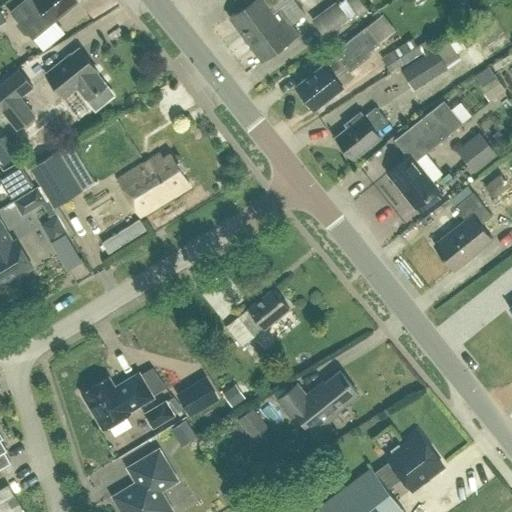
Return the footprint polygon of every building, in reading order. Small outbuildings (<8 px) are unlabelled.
[(77,1),(76,0),(23,0),(9,12),(31,39),(77,1)] [(236,0),(242,7),(229,17),(262,61),(299,34),(280,7),(289,0),(236,0)] [(339,5),(314,23),(324,36),(348,18),(339,5)] [(297,86),(314,108),(342,86),(335,78),(348,68),(350,71),(370,55),(368,52),(380,42),(366,25),(343,44),(345,47),(337,54),(337,55),(297,86)] [(390,72),(421,52),(412,38),(381,57),(390,72)] [(88,98),(92,103),(99,104),(108,97),(109,90),(105,85),(95,71),(97,70),(79,48),(46,74),(64,96),(77,85),(88,98)] [(413,89),(447,68),(435,48),(401,70),(413,89)] [(19,68),(0,82),(0,107),(17,130),(36,115),(21,97),(34,86),(19,68)] [(494,73),(477,84),(489,100),(505,90),(494,73)] [(430,149),(450,133),(462,123),(444,100),(394,140),(405,153),(421,139),(430,149)] [(375,131),(388,121),(376,106),(363,116),(361,113),(347,124),(349,127),(336,137),(353,158),(379,137),(375,131)] [(479,131),(456,149),(475,174),(498,155),(479,131)] [(439,189),(416,160),(430,149),(421,139),(405,153),(408,156),(387,172),(414,206),(426,196),(427,198),(439,189)] [(83,189),(59,150),(30,167),(54,207),(83,189)] [(189,184),(170,154),(163,158),(160,153),(118,179),(140,214),(189,184)] [(22,165),(6,175),(18,194),(33,184),(22,165)] [(22,215),(46,200),(37,186),(13,200),(22,215)] [(465,220),(435,244),(455,269),(492,239),(480,225),(492,215),(473,192),(455,207),(465,220)] [(55,216),(43,223),(53,240),(65,233),(55,216)] [(0,286),(33,267),(16,239),(13,241),(0,219),(0,286)] [(96,238),(101,249),(140,230),(134,219),(96,238)] [(511,268),(511,249),(476,277),(495,303),(507,294),(497,280),(511,268)] [(289,308),(273,287),(248,307),(239,315),(254,335),(264,327),(264,328),(289,308)] [(235,342),(246,334),(233,315),(222,323),(235,342)] [(334,412),(358,393),(339,370),(307,395),(297,383),(277,399),(291,416),(296,412),(313,433),(336,414),(334,412)] [(109,376),(94,385),(91,385),(86,388),(85,391),(82,393),(103,429),(131,412),(130,411),(154,397),(139,372),(115,386),(109,376)] [(204,406),(191,385),(178,393),(190,414),(204,406)] [(153,427),(175,414),(166,399),(144,412),(153,427)] [(238,418),(256,442),(271,430),(252,407),(238,418)] [(178,420),(167,427),(176,442),(188,435),(178,420)] [(386,453),(387,454),(390,459),(374,471),(370,467),(318,506),(322,511),(405,511),(387,488),(403,476),(412,487),(443,464),(417,429),(386,453)] [(0,432),(0,468),(11,462),(4,451),(7,449),(0,438),(2,437),(0,432)] [(177,479),(159,449),(128,467),(137,482),(113,496),(123,511),(169,511),(173,510),(160,490),(177,479)] [(25,511),(8,484),(0,488),(0,511),(25,511)]
